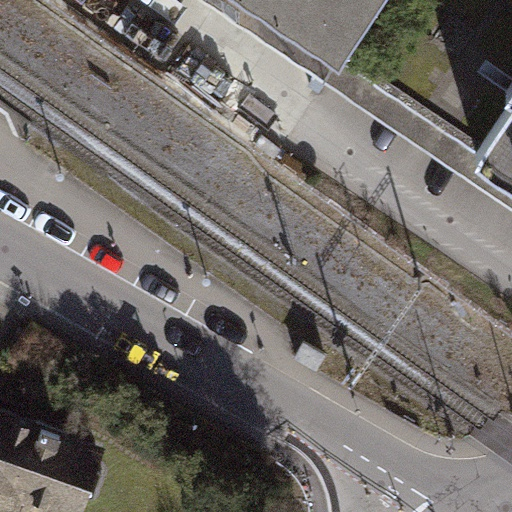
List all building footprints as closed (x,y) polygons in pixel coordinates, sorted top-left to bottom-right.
[(227,0),(337,72),(383,0),(227,0)] [(511,0),(383,0),(337,72),(473,164),(511,103),(511,0)] [(511,103),(473,164),(511,193),(511,103)] [(332,356),(311,341),(299,358),(320,372),(332,356)] [(0,511),(79,511),(103,442),(0,410),(0,511)]
